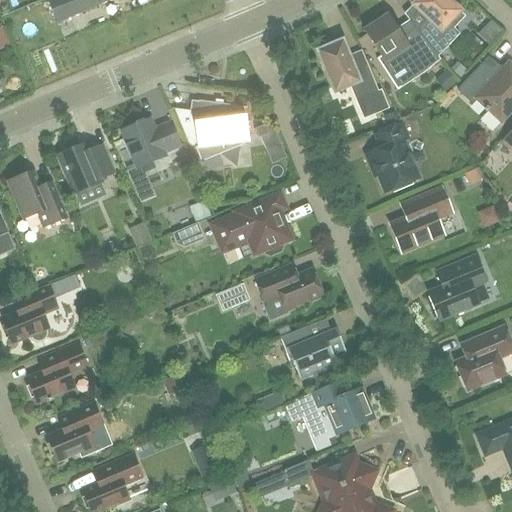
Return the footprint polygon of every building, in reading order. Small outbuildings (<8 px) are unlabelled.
[(96,0),(50,0),(49,1),(57,23),(99,6),(96,0)] [(419,33),(420,35),(438,57),(460,34),(449,24),(461,12),(447,0),(411,0),(409,2),(427,19),(427,24),(419,33)] [(420,35),(406,43),(388,17),(390,16),(390,15),(383,19),(380,19),(377,20),(375,21),(373,23),(371,25),(370,28),(362,32),(363,33),(365,32),(381,57),(377,60),(388,77),(406,66),(410,73),(420,66),(424,73),(441,60),(438,57),(420,35)] [(379,96),(378,93),(368,69),(356,73),(343,41),(337,43),(334,40),(323,45),(323,49),(318,51),(335,93),(350,87),(357,101),(365,98),(372,116),(388,109),(382,95),(379,96)] [(458,91),(472,104),(476,100),(486,109),(485,110),(487,113),(488,111),(494,117),(497,114),(504,120),(511,112),(511,65),(509,63),(497,76),(483,64),(458,91)] [(216,105),(216,104),(199,101),(199,102),(191,101),(190,112),(174,109),(189,146),(197,145),(198,147),(195,147),(202,162),(220,155),(223,153),(219,144),(223,143),(241,146),(241,143),(249,142),(246,116),(240,117),(241,108),(247,109),(247,108),(222,105),(216,105)] [(122,132),(137,169),(165,157),(164,153),(180,147),(170,124),(161,128),(159,129),(159,131),(155,132),(150,121),(147,122),(143,121),(136,124),(135,127),(122,132)] [(376,135),(381,150),(367,156),(370,164),(373,162),(378,175),(375,176),(375,177),(378,176),(386,193),(418,180),(413,168),(415,164),(412,156),(407,155),(402,142),(408,140),(401,124),(376,135)] [(511,131),(502,142),(511,151),(511,131)] [(102,146),(89,152),(86,145),(58,156),(74,195),(102,183),(101,180),(114,174),(102,146)] [(51,183),(40,188),(34,172),(32,173),(27,169),(19,178),(9,183),(24,220),(38,214),(44,228),(67,219),(51,183)] [(441,189),(419,199),(401,206),(406,219),(390,226),(402,253),(442,235),(436,219),(451,212),(441,189)] [(291,240),(280,213),(286,210),(280,194),(234,214),(235,216),(211,226),(223,254),(241,246),(245,258),(254,254),(255,256),(266,251),(267,254),(271,255),(280,251),(282,247),(280,245),(291,240)] [(201,224),(216,217),(210,203),(195,209),(201,224)] [(0,256),(16,250),(0,212),(0,256)] [(204,240),(198,224),(172,234),(177,245),(185,248),(204,240)] [(134,231),(138,245),(152,242),(148,227),(134,231)] [(476,257),(452,266),(436,273),(442,287),(427,294),(439,322),(479,305),(472,288),(486,282),(476,257)] [(291,267),(276,273),(256,282),(265,303),(262,304),(270,322),(288,314),(287,311),(322,296),(312,271),(296,278),(291,267)] [(75,278),(58,285),(62,295),(79,288),(75,278)] [(48,332),(47,330),(49,329),(43,315),(58,309),(48,286),(12,301),(17,313),(2,320),(12,345),(30,337),(31,339),(32,340),(33,341),(34,342),(36,343),(37,343),(39,343),(41,343),(42,342),(44,342),(45,341),(46,339),(47,338),(47,336),(48,335),(48,333),(48,332)] [(217,297),(223,312),(249,301),(243,286),(217,297)] [(312,339),(307,327),(279,338),(292,369),(295,368),(300,380),(309,376),(315,379),(315,380),(316,380),(319,373),(336,365),(336,366),(337,366),(333,355),(344,350),(345,353),(346,353),(336,329),(322,335),(321,339),(317,337),(312,339)] [(511,348),(503,328),(477,339),(462,346),(467,359),(456,363),(468,391),(505,375),(498,359),(511,352),(511,348)] [(37,362),(42,373),(27,379),(37,404),(74,389),(68,375),(87,367),(78,345),(37,362)] [(168,385),(175,397),(190,387),(183,376),(168,385)] [(328,439),(336,435),(337,436),(374,420),(361,389),(347,395),(342,382),(284,406),(292,424),(303,419),(311,437),(325,432),(328,439)] [(57,463),(73,456),(80,453),(82,457),(99,450),(98,448),(100,443),(97,435),(92,433),(91,431),(102,427),(93,404),(57,420),(62,431),(47,438),(57,463)] [(511,422),(477,438),(499,429),(511,459),(511,422)] [(192,453),(198,467),(214,461),(209,447),(192,453)] [(92,473),(97,484),(82,491),(90,511),(100,511),(129,500),(123,486),(142,478),(133,456),(92,473)] [(353,459),(314,475),(324,497),(328,495),(334,511),(385,511),(377,509),(375,510),(372,504),(369,503),(366,495),(367,492),(365,486),(367,485),(372,474),(361,469),(358,470),(353,459)] [(244,468),(232,473),(238,487),(250,483),(244,468)] [(397,475),(398,490),(424,488),(422,473),(397,475)] [(230,478),(222,481),(228,498),(236,494),(230,478)]
